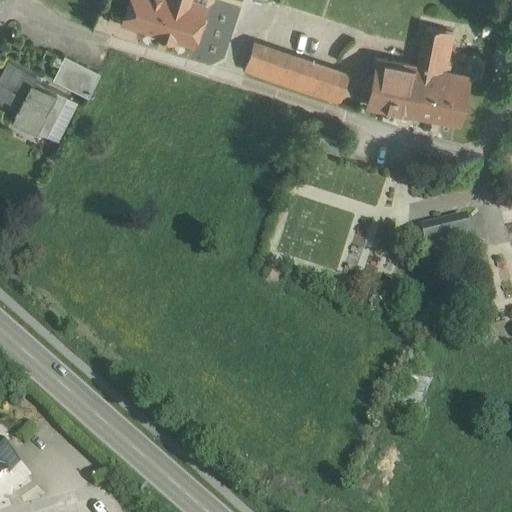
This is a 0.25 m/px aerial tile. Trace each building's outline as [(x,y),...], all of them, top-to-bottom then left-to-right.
[(129,0),(123,20),(159,31),(158,34),(173,39),(174,36),(193,42),(205,6),(188,1),(188,0),(129,0)] [(443,29),(425,25),(417,65),(377,57),(373,74),(372,74),(367,77),(366,83),(369,88),(371,88),(367,105),(460,122),(469,75),(445,71),(451,43),(441,41),(443,29)] [(302,59),(253,42),(244,68),(293,85),(302,59)] [(65,54),(53,78),(88,96),(100,72),(65,54)] [(37,70),(8,55),(0,71),(0,97),(16,105),(12,115),(47,134),(67,94),(33,77),(37,70)] [(336,70),(302,59),(293,85),(327,97),(336,70)] [(348,74),(336,70),(327,97),(339,101),(348,74)] [(321,134),(317,146),(339,153),(343,141),(321,134)] [(455,222),(420,230),(425,251),(460,242),(455,222)] [(0,449),(0,500),(3,498),(11,499),(12,492),(28,479),(17,465),(0,449)]
